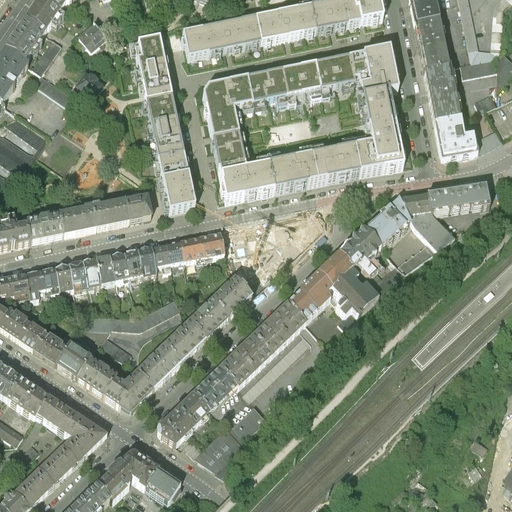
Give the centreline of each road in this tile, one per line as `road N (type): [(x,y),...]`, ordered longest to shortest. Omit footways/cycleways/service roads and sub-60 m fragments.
road 1 (residential): [(213,225),(183,83),(404,38)]
road 2 (residential): [(130,439),(340,239)]
road 3 (residential): [(213,225),(0,269)]
road 4 (residential): [(130,439),(0,354)]
road 5 (residential): [(431,181),(404,38)]
road 6 (residential): [(231,511),(130,439)]
